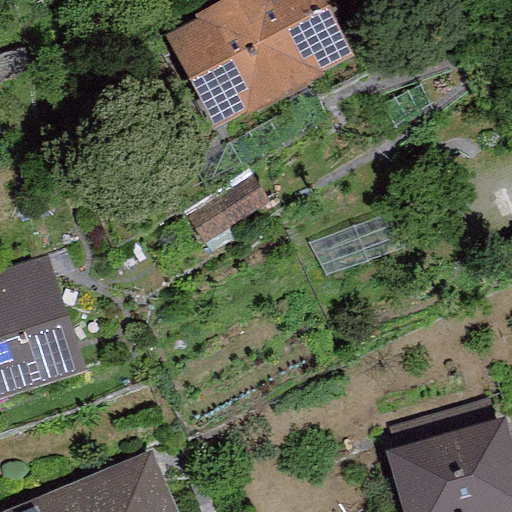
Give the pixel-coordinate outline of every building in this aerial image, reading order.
[(313,0),(267,0),(179,44),(196,76),(203,76),(208,85),(204,93),(217,124),(313,82),(317,70),(346,59),(330,29),(321,28),(316,19),(319,11),(313,0)] [(254,187),(192,221),(204,243),(267,211),(254,187)] [(46,258),(0,272),(0,410),(86,383),(46,258)] [(511,511),(511,492),(491,429),(385,462),(400,511),(511,511)] [(170,511),(149,459),(19,511),(170,511)]
